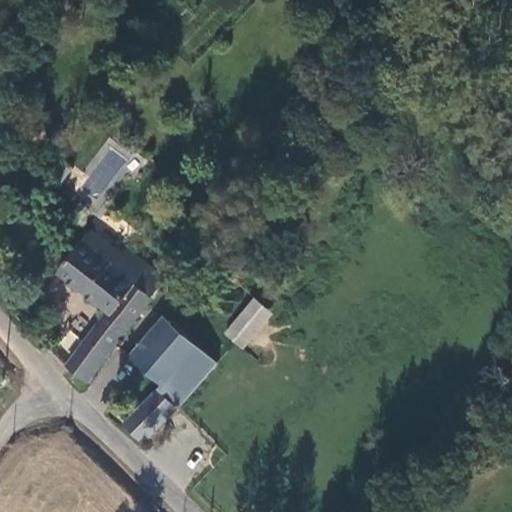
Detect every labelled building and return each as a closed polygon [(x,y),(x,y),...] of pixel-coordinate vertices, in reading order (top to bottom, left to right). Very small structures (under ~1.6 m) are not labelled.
[(123,252),(96,230),(58,277),(105,315),(65,368),(85,384),(167,278),(127,246),(123,252)] [(253,297),(223,334),(244,350),(273,313),(253,297)] [(191,314),(183,320),(189,327),(196,320),(191,314)] [(160,384),(179,402),(218,360),(169,315),(131,357),(142,367),(160,384)] [(160,384),(142,367),(131,379),(148,396),(160,384)] [(6,371),(1,369),(0,369),(0,390),(4,390),(10,386),(11,380),(10,375),(6,371)] [(148,396),(123,424),(143,442),(179,402),(160,384),(148,396)]
